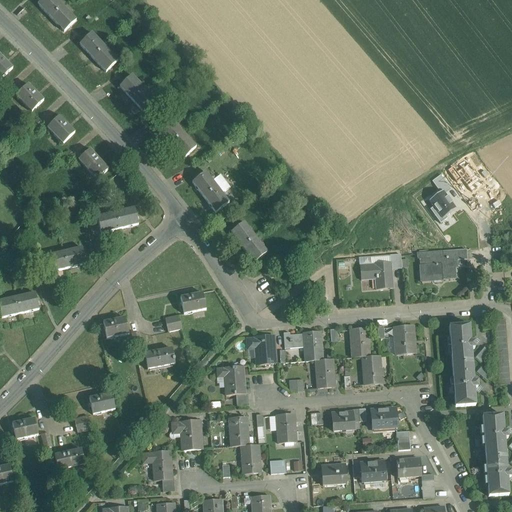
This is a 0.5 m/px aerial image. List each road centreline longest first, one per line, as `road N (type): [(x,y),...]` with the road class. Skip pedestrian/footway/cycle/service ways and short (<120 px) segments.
road 1 (track): [(511,131),(470,152),(326,261),(333,319)]
road 2 (residential): [(0,16),(187,220)]
road 3 (residential): [(468,511),(408,400),(264,405)]
road 4 (residential): [(0,407),(134,264),(187,220)]
road 5 (residential): [(256,317),(212,357),(81,511)]
road 6 (residential): [(256,317),(271,325),(490,307)]
